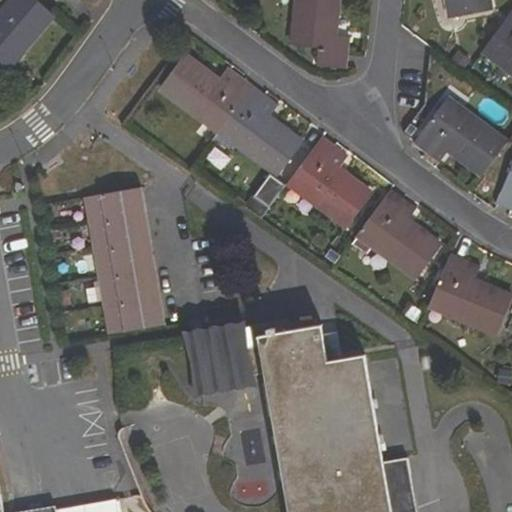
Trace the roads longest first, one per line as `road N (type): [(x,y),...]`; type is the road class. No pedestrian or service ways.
road 1 (residential): [(417,349),(65,97)]
road 2 (residential): [(180,0),(356,130)]
road 3 (residential): [(356,130),(453,207),(511,239)]
road 4 (residential): [(356,130),(380,81),(394,0)]
